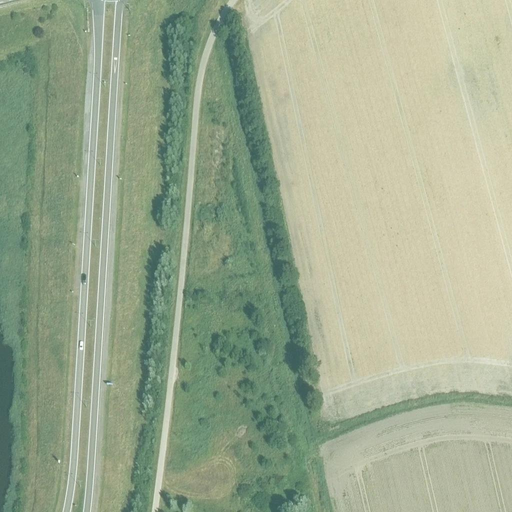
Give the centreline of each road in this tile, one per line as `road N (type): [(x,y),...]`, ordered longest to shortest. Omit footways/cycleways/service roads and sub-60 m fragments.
road 1 (unclassified): [(151,511),(193,100),(204,54),(233,0)]
road 2 (trunk): [(85,511),(120,34)]
road 3 (trunk): [(94,64),(66,511)]
